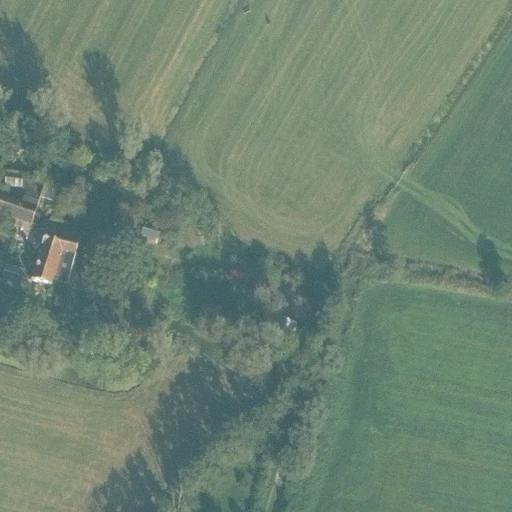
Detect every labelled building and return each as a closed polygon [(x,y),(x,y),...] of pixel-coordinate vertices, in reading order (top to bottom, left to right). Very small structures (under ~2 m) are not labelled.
[(4,187),(20,189),(22,176),(6,174),(4,187)] [(55,191),(43,187),(39,200),(51,203),(55,191)] [(0,197),(0,219),(14,224),(29,229),(38,204),(22,199),(21,204),(0,197)] [(143,225),(138,242),(156,247),(161,230),(143,225)] [(64,284),(79,239),(46,230),(32,275),(30,283),(50,289),(52,281),(64,284)] [(3,274),(0,284),(0,286),(19,292),(22,280),(3,274)] [(56,297),(53,307),(60,309),(63,299),(56,297)] [(281,352),(294,325),(276,317),(263,344),(281,352)]
